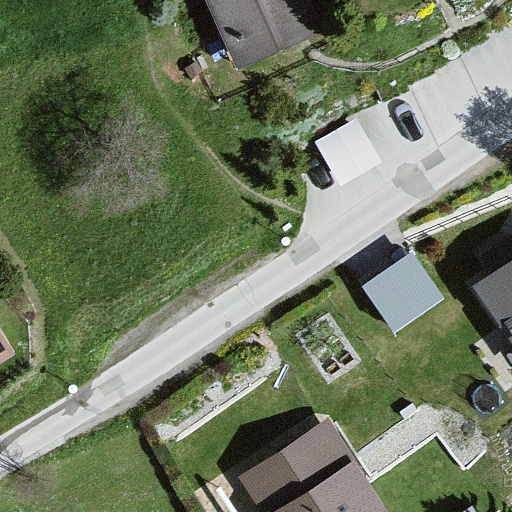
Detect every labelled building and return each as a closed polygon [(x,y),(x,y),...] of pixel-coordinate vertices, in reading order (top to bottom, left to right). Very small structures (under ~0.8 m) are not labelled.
[(310,0),(204,0),(241,72),(325,30),(310,0)] [(363,286),(394,331),(444,297),(413,252),(363,286)] [(511,341),(511,260),(476,283),(511,341)] [(0,326),(0,387),(27,372),(0,326)] [(391,511),(337,425),(244,483),(262,511),(391,511)]
